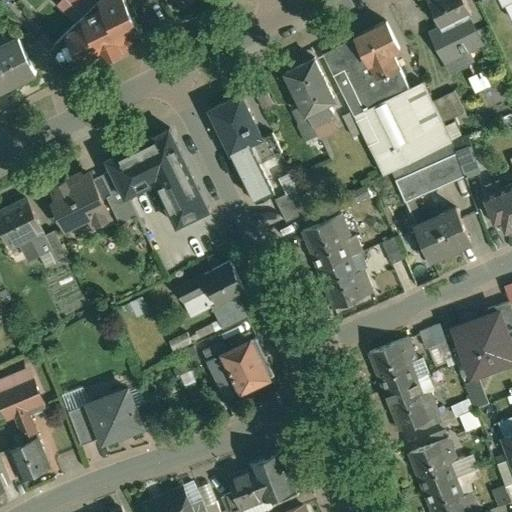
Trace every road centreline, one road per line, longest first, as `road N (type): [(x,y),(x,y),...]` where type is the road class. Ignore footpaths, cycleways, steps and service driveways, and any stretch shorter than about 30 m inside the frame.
road 1 (residential): [(168,71),(308,354)]
road 2 (residential): [(29,511),(321,402)]
road 3 (residential): [(511,261),(308,354)]
road 4 (residential): [(0,152),(168,71)]
road 5 (residential): [(168,71),(291,12)]
road 6 (residential): [(321,402),(371,511)]
